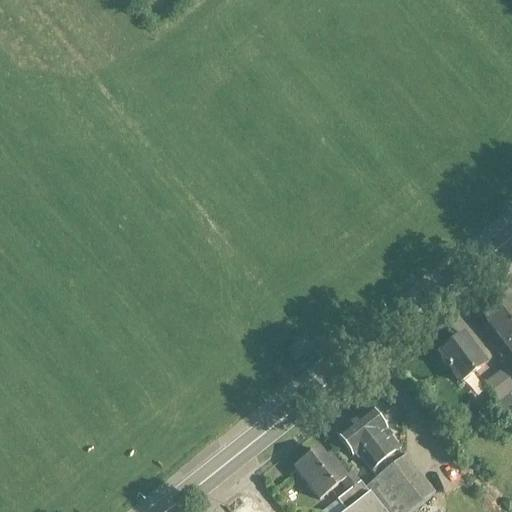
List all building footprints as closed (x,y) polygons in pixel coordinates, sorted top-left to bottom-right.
[(485,322),(511,355),(511,305),(510,303),(485,322)] [(482,367),(462,340),(439,358),(460,384),(482,367)] [(307,352),(302,345),(300,346),(288,356),(293,363),(307,352)] [(511,392),(511,382),(504,371),(484,386),(496,403),(511,392)] [(369,413),(337,439),(353,459),(355,457),(358,461),(360,460),(377,481),(378,480),(403,460),(398,453),(400,452),(383,430),(384,423),(377,415),(370,414),(369,413)] [(325,463),(317,453),(294,472),(318,502),(340,485),(347,494),(336,503),(343,511),(380,511),(364,491),(359,485),(359,486),(351,476),(345,480),(329,460),(325,463)] [(378,480),(377,481),(364,491),(380,511),(414,511),(434,497),(403,460),(378,480)]
